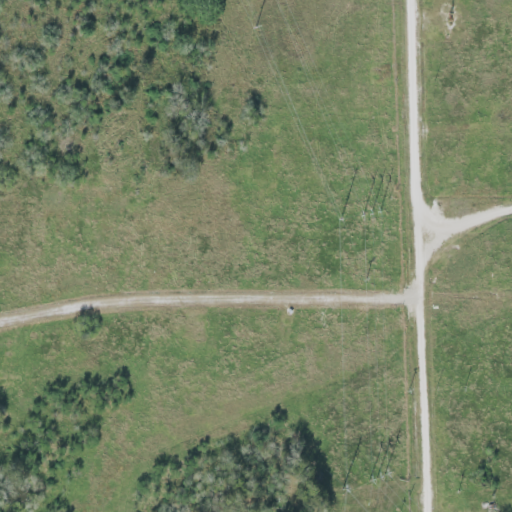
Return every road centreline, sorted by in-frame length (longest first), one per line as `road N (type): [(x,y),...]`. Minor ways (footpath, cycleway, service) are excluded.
road 1 (residential): [(413,0),(425,343)]
road 2 (residential): [(430,511),(425,343)]
